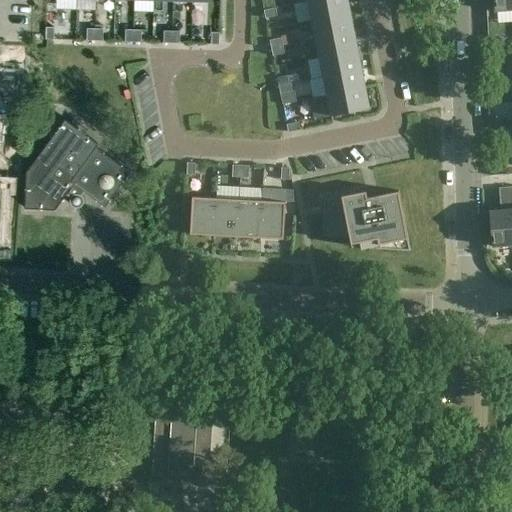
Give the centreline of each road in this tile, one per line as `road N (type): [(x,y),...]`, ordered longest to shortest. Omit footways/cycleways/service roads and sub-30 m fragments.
road 1 (residential): [(375,0),(398,126),(272,154),(177,149),(161,62),(239,61),(240,0)]
road 2 (tertiary): [(0,283),(319,304),(469,302)]
road 3 (residential): [(469,302),(459,0)]
road 4 (residential): [(461,511),(469,302)]
